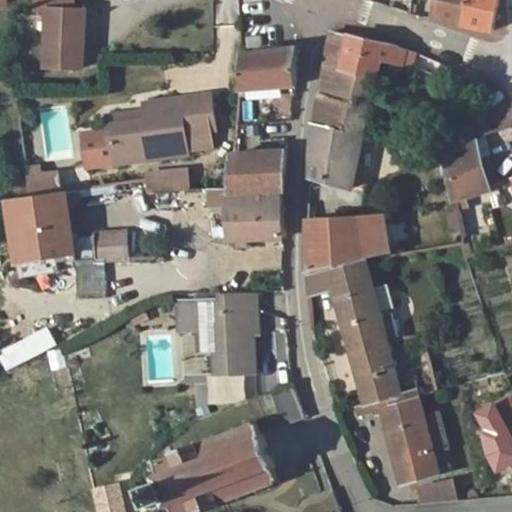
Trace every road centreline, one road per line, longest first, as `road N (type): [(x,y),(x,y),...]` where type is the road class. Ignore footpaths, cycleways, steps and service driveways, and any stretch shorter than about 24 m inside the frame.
road 1 (unclassified): [(359,511),(295,339),(285,215),(291,79),(308,1)]
road 2 (unclassified): [(511,80),(465,50),(308,1)]
